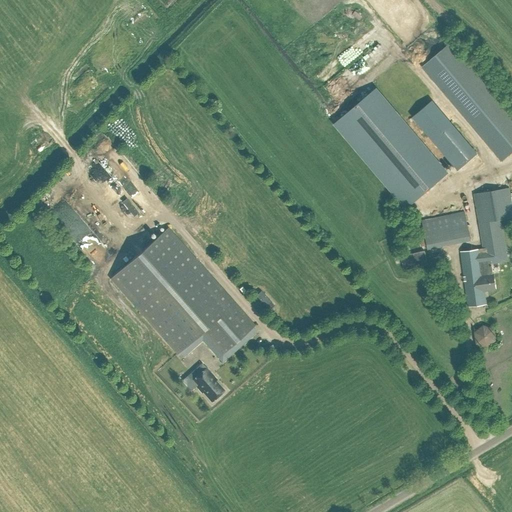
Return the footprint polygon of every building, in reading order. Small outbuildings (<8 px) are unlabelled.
[(501,161),(511,150),(511,116),(449,43),(421,67),(501,161)] [(92,83),(98,89),(112,75),(106,69),(92,83)] [(333,124),(406,210),(448,172),(376,87),(335,123),(333,124)] [(454,155),(468,142),(435,102),(422,113),(454,154),(454,155)] [(99,157),(113,172),(119,166),(105,151),(99,157)] [(49,185),(103,240),(112,231),(114,233),(119,228),(116,225),(125,216),(76,166),(64,178),(60,174),(49,185)] [(125,174),(124,176),(122,176),(119,188),(129,190),(132,176),(125,174)] [(43,191),(46,194),(51,188),(48,185),(43,191)] [(128,196),(138,206),(149,195),(139,185),(128,196)] [(473,194),(483,252),(481,252),(481,249),(461,251),(468,306),(486,304),(485,291),(496,290),(494,275),(484,276),(483,265),(508,262),(501,220),(511,217),(511,201),(509,187),(473,194)] [(427,249),(470,242),(465,211),(422,219),(427,249)] [(223,353),(245,333),(252,326),(165,229),(112,277),(179,353),(203,331),(223,353)] [(314,240),(307,244),(311,249),(317,245),(314,240)] [(401,257),(404,270),(427,264),(424,251),(401,257)] [(483,323),(474,330),(475,342),(486,346),(496,339),(494,327),(483,323)] [(215,380),(216,379),(206,368),(192,381),(203,392),(204,391),(213,401),(224,390),(215,380)]
